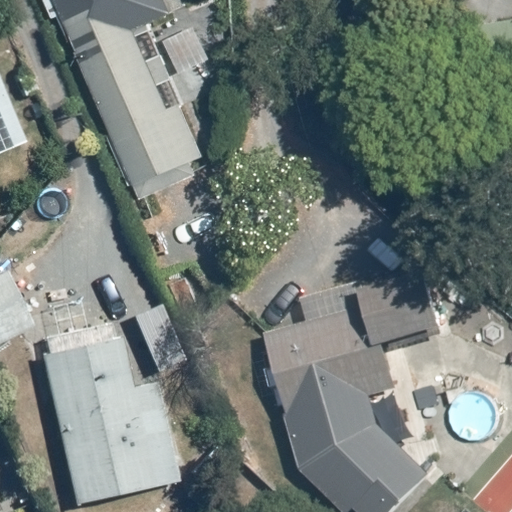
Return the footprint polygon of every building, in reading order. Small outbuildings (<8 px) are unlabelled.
[(170,0),(48,0),(143,188),(207,156),(179,100),(168,105),(132,35),(177,13),(170,0)] [(511,19),(481,25),(495,115),(511,112),(511,19)] [(0,150),(20,142),(0,94),(0,150)] [(9,271),(0,275),(0,345),(35,329),(9,271)] [(360,320),(270,332),(299,474),(345,511),(399,511),(434,476),(372,430),(369,393),(394,392),(391,349),(431,346),(425,275),(357,280),(360,320)] [(153,329),(39,352),(70,506),(183,484),(153,329)]
